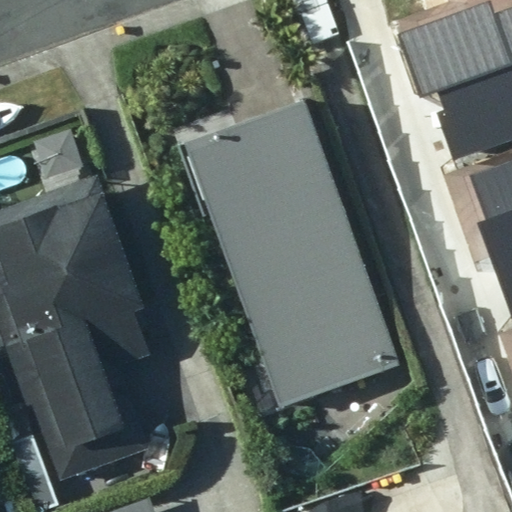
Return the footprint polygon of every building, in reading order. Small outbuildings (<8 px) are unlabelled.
[(431,91),(456,160),(511,140),(511,9),(499,14),(494,2),(399,35),(420,95),(431,91)] [(301,102),(186,140),(276,408),(391,370),(301,102)] [(486,220),(477,223),(510,318),(511,317),(511,161),(471,176),(486,220)] [(111,174),(0,209),(0,315),(13,311),(66,473),(154,445),(125,356),(166,343),(111,174)] [(46,511),(66,506),(43,429),(4,441),(25,511),(46,511)] [(168,511),(161,491),(105,511),(168,511)]
